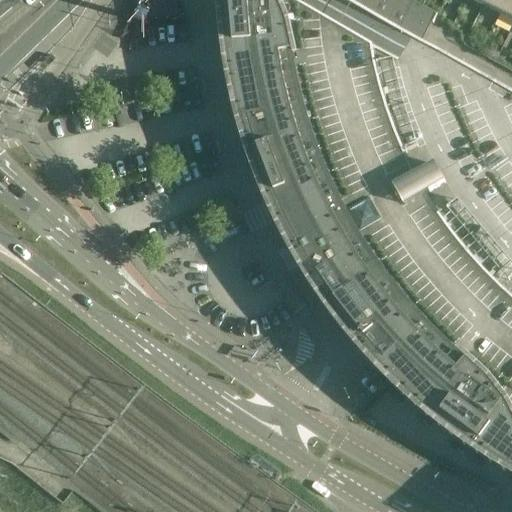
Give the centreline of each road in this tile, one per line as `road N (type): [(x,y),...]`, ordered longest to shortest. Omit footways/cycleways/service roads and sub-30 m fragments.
road 1 (secondary): [(179,365),(0,170)]
road 2 (secondary): [(179,365),(270,438),(383,511)]
road 3 (secondary): [(0,234),(179,365)]
